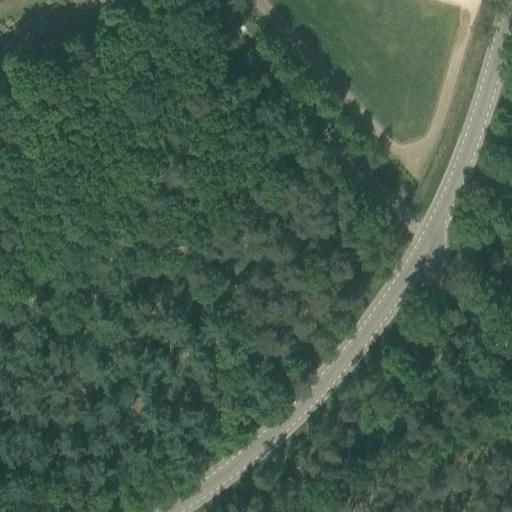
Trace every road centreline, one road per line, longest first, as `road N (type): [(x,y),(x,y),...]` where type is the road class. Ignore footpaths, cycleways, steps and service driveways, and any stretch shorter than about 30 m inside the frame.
road 1 (tertiary): [(167,511),(303,407),(355,350),(416,261)]
road 2 (track): [(416,261),(203,0)]
road 3 (tertiary): [(416,261),(441,212),(509,0)]
road 4 (unclassified): [(416,261),(511,372)]
